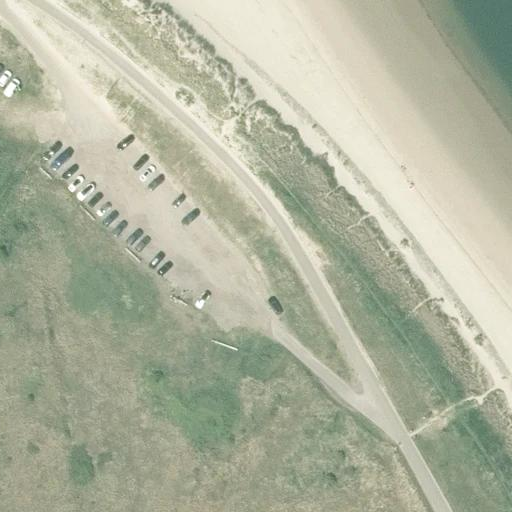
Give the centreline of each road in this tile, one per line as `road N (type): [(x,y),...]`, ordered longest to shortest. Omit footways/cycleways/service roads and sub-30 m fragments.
road 1 (unclassified): [(442,511),(259,195),(105,51),(33,0)]
road 2 (track): [(74,96),(26,152),(0,205)]
